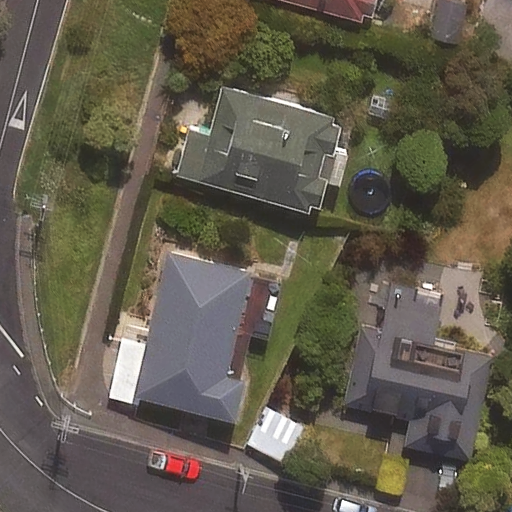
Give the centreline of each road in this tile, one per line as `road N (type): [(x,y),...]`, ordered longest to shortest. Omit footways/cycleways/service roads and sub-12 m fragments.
road 1 (residential): [(0,159),(37,0)]
road 2 (residential): [(0,423),(27,450),(126,511)]
